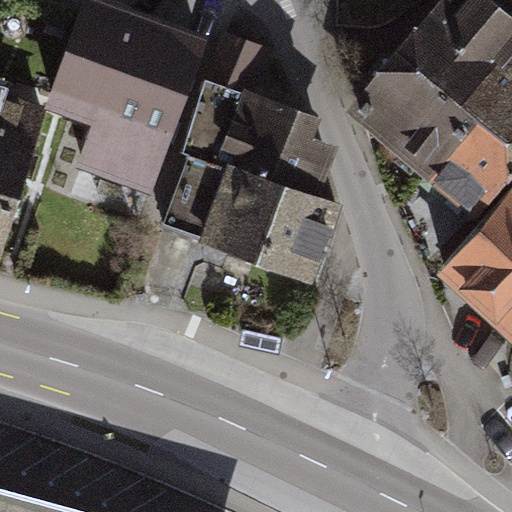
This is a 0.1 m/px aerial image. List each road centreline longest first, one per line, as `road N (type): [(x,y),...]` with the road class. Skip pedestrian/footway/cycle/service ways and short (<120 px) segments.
road 1 (residential): [(346,480),(388,364),(395,303),(285,0)]
road 2 (primary): [(346,480),(163,396),(0,345)]
